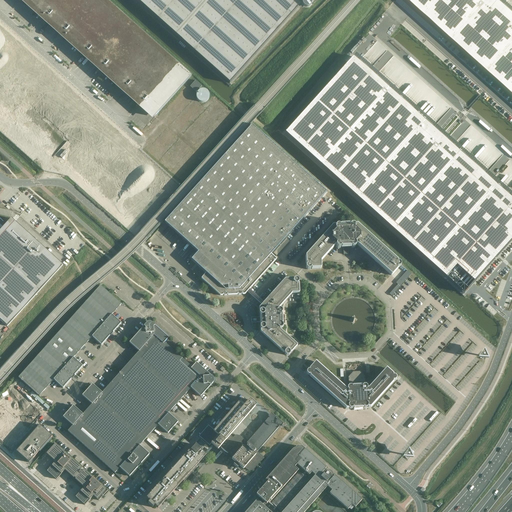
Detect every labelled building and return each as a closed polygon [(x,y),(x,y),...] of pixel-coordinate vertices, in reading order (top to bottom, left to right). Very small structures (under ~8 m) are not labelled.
[(106,0),(26,0),(156,115),(191,76),(106,0)] [(136,0),(176,36),(207,0),(136,0)] [(298,8),(289,0),(207,0),(176,36),(229,84),(298,8)] [(407,0),(511,94),(511,13),(499,1),(499,2),(497,0),(407,0)] [(0,27),(0,103),(11,113),(20,104),(23,106),(25,104),(27,101),(30,104),(69,139),(68,141),(70,143),(70,144),(60,156),(141,229),(178,187),(0,27)] [(511,199),(353,57),(285,133),(464,293),(511,239),(511,199)] [(196,81),(191,86),(196,92),(201,86),(196,81)] [(165,222),(198,252),(191,260),(206,273),(201,279),(220,296),(245,294),(247,291),(249,293),(251,291),(249,289),(276,259),(271,254),(326,192),(252,125),(165,222)] [(11,218),(0,230),(0,319),(7,326),(63,265),(11,218)] [(332,226),(306,256),(306,264),(307,265),(306,266),(306,268),(308,270),(310,270),(311,268),(312,269),(320,269),(321,268),(320,261),(335,245),(336,245),(336,247),(337,249),(340,248),(341,248),(343,248),(344,254),(349,254),(348,248),(350,248),(351,247),(352,248),(354,248),(356,246),(356,244),(391,275),(392,275),(397,269),(397,268),(399,268),(401,266),(400,264),(399,262),(397,262),(397,261),(357,225),(355,225),(354,226),(353,225),(351,225),(350,226),(349,225),(340,226),(339,226),(336,226),(335,227),(334,226),(332,226)] [(400,285),(412,273),(408,270),(396,282),(400,285)] [(260,318),(256,318),(257,322),(260,321),(260,324),(261,325),(260,326),(260,328),(261,329),(261,330),(261,332),(284,352),(285,352),(285,354),(286,355),(289,355),(290,354),(290,352),(291,352),(297,345),(280,330),(280,329),(282,328),(283,327),(283,325),(282,324),(283,323),(282,314),(281,313),(282,312),(282,310),(281,309),(279,309),(279,308),(292,293),(299,293),(299,292),(299,284),(298,283),(299,282),(299,279),(297,278),(295,278),(294,279),(293,278),(285,279),(264,302),(262,300),(260,303),(262,305),(259,308),(259,309),(260,310),(259,311),(259,314),(260,315),(260,318)] [(393,295),(400,285),(397,283),(390,293),(393,295)] [(39,396),(53,380),(63,389),(83,366),(73,358),(92,337),(101,346),(121,323),(112,315),(121,305),(100,286),(18,378),(39,396)] [(72,426),(70,429),(68,432),(114,473),(119,468),(129,477),(149,455),(139,446),(158,425),(168,434),(178,422),(168,414),(190,388),(200,397),(215,380),(196,363),(191,367),(164,343),(168,338),(149,321),(129,343),(139,352),(102,393),(92,384),(82,396),(92,405),(83,415),(73,406),(63,417),(72,426)] [(308,369),(306,371),(306,373),(308,375),(310,375),(310,376),(346,409),(348,408),(349,408),(350,409),(352,409),(353,408),(354,408),(362,408),(363,408),(363,407),(364,408),(367,408),(368,407),(370,407),(393,382),(393,381),(395,381),(396,379),(396,377),(394,375),(393,375),(393,374),(386,368),(376,379),(375,380),(368,388),(367,388),(367,386),(365,385),(364,385),(365,383),(365,376),(360,372),(353,372),(348,377),(348,384),(347,382),(344,382),(344,387),(338,381),(336,380),(316,362),(315,362),(309,368),(309,369),(308,369)] [(302,375),(298,380),(302,383),(306,379),(302,375)] [(0,436),(10,446),(40,413),(13,389),(0,402),(0,436)] [(208,425),(199,436),(209,445),(212,443),(213,441),(216,443),(220,447),(221,445),(223,447),(226,450),(229,452),(228,453),(232,457),(235,455),(236,456),(231,462),(243,472),(245,469),(246,469),(247,470),(248,471),(249,471),(251,471),(252,470),(253,470),(254,469),(264,458),(257,452),(279,427),(278,427),(279,425),(276,423),(278,421),(278,420),(275,417),(273,420),(270,417),(269,418),(268,418),(246,443),(248,445),(246,447),(244,444),(244,441),(242,438),(239,436),(236,435),(235,435),(233,437),(230,435),(255,406),(248,400),(243,406),(238,402),(216,428),(215,427),(213,429),(208,425)] [(29,463),(52,436),(40,425),(16,451),(29,463)] [(166,476),(146,498),(150,501),(148,503),(153,508),(154,506),(158,509),(178,486),(178,487),(179,487),(196,468),(197,468),(207,456),(206,455),(216,443),(213,441),(212,443),(213,444),(208,449),(204,454),(201,451),(201,450),(195,445),(194,445),(194,444),(193,445),(194,445),(186,454),(177,464),(167,476),(166,475),(166,476)] [(73,461),(64,453),(55,444),(46,454),(56,462),(47,471),(56,479),(56,480),(64,470),(73,478),(74,478),(75,479),(82,472),(81,470),(82,469),(73,461)] [(290,452),(258,489),(260,491),(256,495),(259,497),(257,500),(256,500),(251,505),(258,511),(321,511),(319,511),(316,511),(315,511),(313,511),(304,511),(327,486),(332,491),(330,493),(348,510),(352,505),(355,508),(362,500),(334,476),(325,469),(326,468),(305,449),(304,449),(302,448),(301,447),(299,446),(297,447),(296,447),(296,448),(294,449),(293,450),(292,450),(290,452)] [(76,497),(85,505),(93,496),(99,501),(107,491),(83,470),(82,472),(75,479),(75,480),(84,488),(76,497)]
